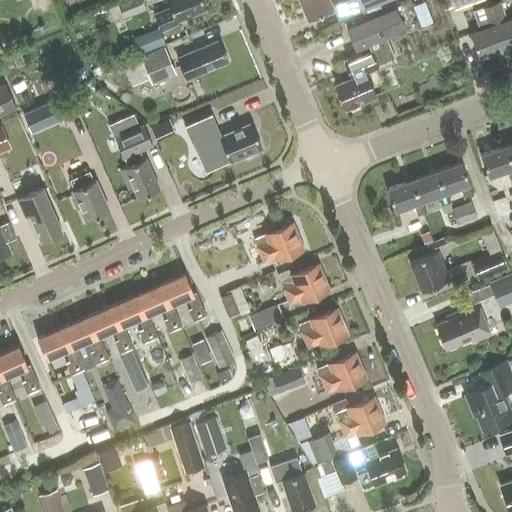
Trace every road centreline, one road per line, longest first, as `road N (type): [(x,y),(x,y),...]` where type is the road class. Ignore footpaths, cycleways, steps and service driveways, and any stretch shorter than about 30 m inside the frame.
road 1 (unclassified): [(451,511),(447,468),(323,166)]
road 2 (residential): [(0,306),(323,166)]
road 3 (unclassified): [(511,102),(323,166)]
road 4 (unclassified): [(323,166),(253,0)]
